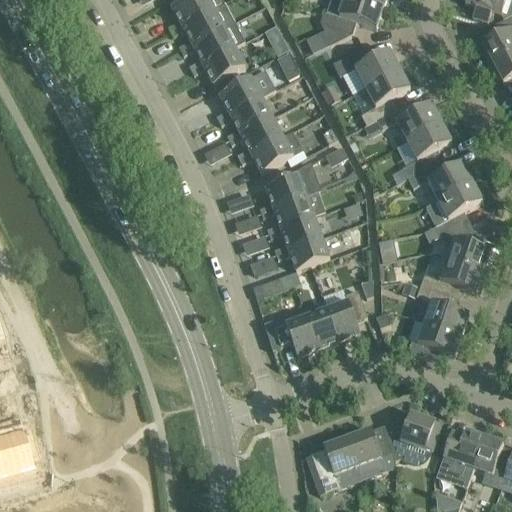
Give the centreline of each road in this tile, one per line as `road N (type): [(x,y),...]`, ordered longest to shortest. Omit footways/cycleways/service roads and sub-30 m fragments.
road 1 (tertiary): [(215,422),(180,316),(14,0)]
road 2 (residential): [(271,404),(189,169),(100,0)]
road 3 (residential): [(271,404),(383,369),(473,396)]
road 4 (residential): [(511,178),(432,24),(431,0)]
road 5 (unknown): [(0,259),(72,434)]
